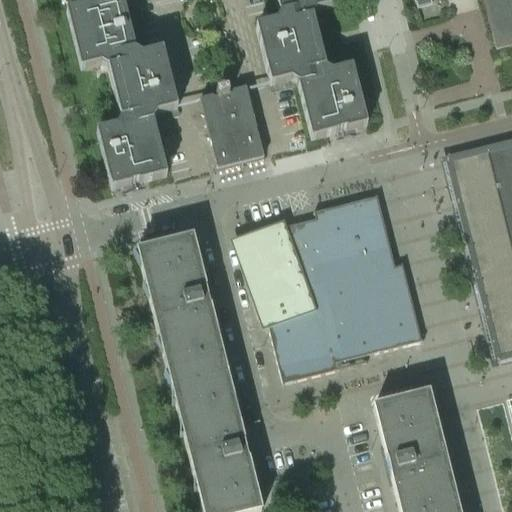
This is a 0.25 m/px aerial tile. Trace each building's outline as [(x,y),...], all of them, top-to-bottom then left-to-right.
[(88,0),(89,2),(96,0),(98,10),(87,13),(86,8),(65,13),(72,42),(128,29),(122,3),(116,5),(114,0),(88,0)] [(275,25),(255,30),(262,60),(318,46),(311,20),(305,21),(303,12),(314,9),(315,14),(336,8),(333,0),(274,0),(279,18),(285,17),(287,26),(276,29),(275,25)] [(511,0),(411,0),(414,7),(424,5),(441,0),(440,0),(482,0),(495,52),(511,47),(511,0)] [(113,70),(107,71),(113,97),(169,83),(162,53),(141,58),(142,63),(131,66),(128,56),(135,55),(128,29),(72,42),(80,72),(100,67),(99,63),(111,60),(113,70)] [(318,46),(262,60),(269,89),(290,84),(289,79),(300,76),(303,86),(296,88),(303,114),(359,100),(351,70),(331,75),(332,79),(320,82),(318,73),(324,71),(318,46)] [(169,83),(113,97),(120,122),(126,121),(128,130),(117,133),(116,129),(95,134),(103,164),(159,150),(152,124),(146,125),(144,116),(155,113),(156,117),(176,112),(169,83)] [(216,172),(263,161),(245,90),(231,94),(232,96),(228,97),(227,92),(219,93),(215,95),(217,100),(213,101),(212,99),(198,102),(216,172)] [(359,100),(303,114),(310,143),(338,136),(337,134),(345,132),(346,134),(366,129),(359,100)] [(511,147),(486,154),(446,164),(495,365),(511,360),(511,147)] [(159,150),(103,164),(110,193),(131,188),(130,186),(138,184),(138,186),(166,179),(159,150)] [(315,223),(272,234),(236,243),(236,245),(237,244),(256,320),(258,319),(258,318),(264,317),(281,388),(283,388),(283,387),(338,373),(338,372),(335,372),(334,367),(359,360),(421,345),(421,343),(420,343),(401,268),(399,268),(399,269),(393,271),(376,200),(374,200),(374,201),(312,216),(312,218),(313,218),(315,223)] [(226,378),(202,284),(191,241),(143,253),(147,269),(140,270),(166,376),(166,377),(173,375),(177,389),(170,390),(170,392),(226,378)] [(120,315),(122,322),(129,321),(128,313),(120,315)] [(259,511),(226,378),(170,392),(171,393),(177,391),(181,405),(174,407),(200,511),(204,511),(207,511),(259,511)] [(372,410),(397,511),(456,511),(427,396),(372,410)]
